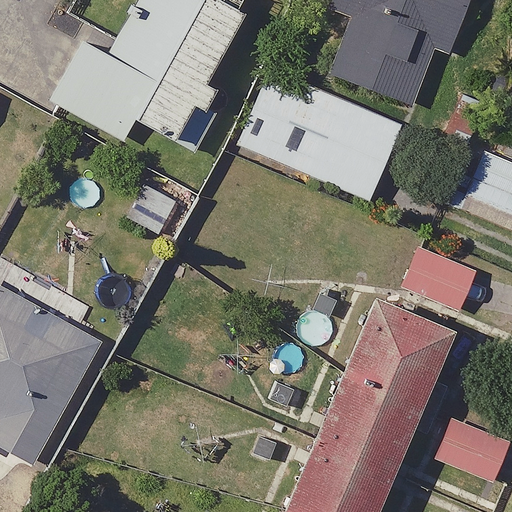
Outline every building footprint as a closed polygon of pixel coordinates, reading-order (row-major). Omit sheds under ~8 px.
[(237,6),(225,0),(135,0),(107,54),(77,38),(45,99),(120,138),(130,119),(192,152),(210,118),(185,105),(237,6)] [(462,0),(331,0),(329,7),(350,15),(329,73),(409,103),(429,47),(444,52),(462,0)] [(396,125),(267,70),(236,144),(365,199),(396,125)] [(470,271),(413,244),(396,282),(453,309),(470,271)] [(96,336),(0,286),(0,436),(36,454),(96,336)] [(372,511),(444,333),(366,301),(281,511),(372,511)] [(508,445),(449,421),(436,454),(495,478),(508,445)] [(444,511),(414,499),(408,511),(444,511)]
